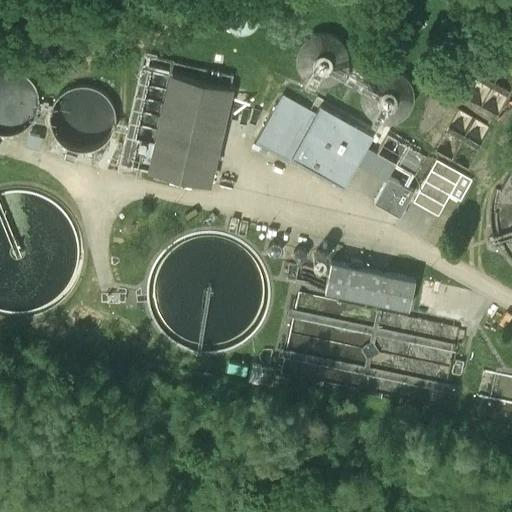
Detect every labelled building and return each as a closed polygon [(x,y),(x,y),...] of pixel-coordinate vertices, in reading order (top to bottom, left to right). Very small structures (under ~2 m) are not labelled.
[(257,17),(258,10),(257,4),(254,0),(227,0),(225,4),(223,11),(225,17),(229,23),(234,27),(241,28),(248,27),(253,23),(257,17)] [(346,65),(348,55),(346,45),(340,37),(331,31),(321,29),(311,31),(303,37),(297,45),(295,56),(297,66),(303,74),(312,80),(322,82),(332,80),(340,74),(346,65)] [(233,73),(143,52),(118,162),(149,170),(171,75),(229,88),(233,73)] [(511,84),(511,66),(487,52),(463,95),(496,113),(511,84)] [(410,101),(412,91),(410,81),(404,72),(396,67),(386,65),(376,67),(367,73),(362,81),(360,91),(362,101),(367,110),(376,116),(386,118),(396,115),(405,110),(410,101)] [(229,88),(171,75),(149,170),(154,171),(152,180),(170,184),(173,175),(208,183),(229,88)] [(245,99),(245,96),(245,94),(243,92),(241,91),(239,90),(237,91),(235,92),(234,94),(233,96),(234,99),(235,101),(237,102),(239,102),(242,102),(243,101),(245,99)] [(315,110),(282,91),(255,139),(289,158),(291,154),(343,184),(373,131),(319,102),(315,110)] [(490,124),(457,106),(434,148),(467,167),(490,124)] [(425,152),(387,130),(376,151),(414,172),(425,152)] [(471,178),(436,158),(412,200),(437,214),(449,193),(459,199),(471,178)] [(413,190),(388,176),(374,201),(399,215),(413,190)] [(299,246),(294,248),(292,253),(294,258),(300,260),(304,258),(306,253),(304,248),(299,246)] [(319,250),(314,252),(312,257),(314,261),(319,263),(324,261),(325,257),(323,252),(319,250)] [(415,278),(330,259),(323,288),(408,306),(415,278)]
